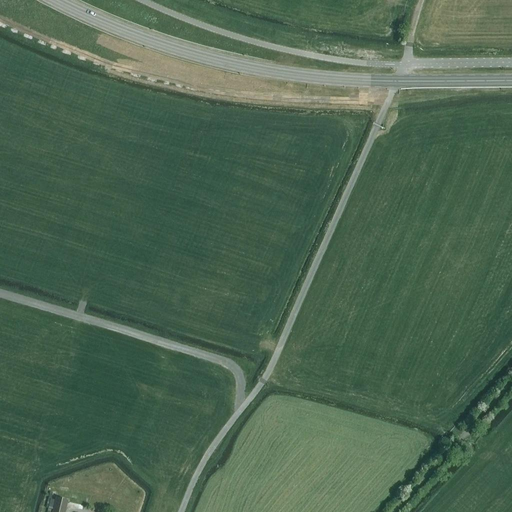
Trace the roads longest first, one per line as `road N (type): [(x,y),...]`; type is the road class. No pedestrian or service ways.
road 1 (primary): [(56,0),(147,39),(270,71),(511,81)]
road 2 (track): [(181,511),(203,462),(268,372),(376,125)]
road 3 (track): [(0,292),(229,364),(240,380),(240,410)]
